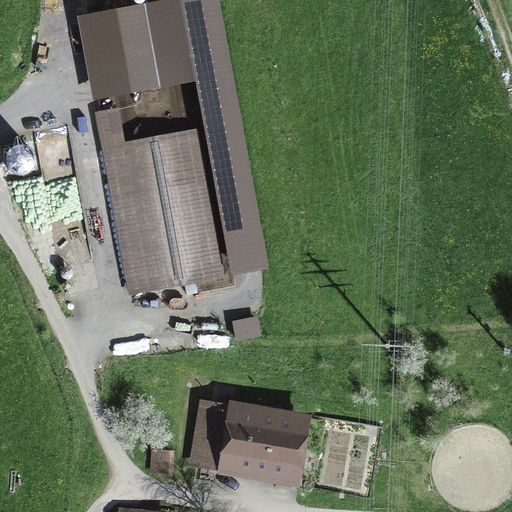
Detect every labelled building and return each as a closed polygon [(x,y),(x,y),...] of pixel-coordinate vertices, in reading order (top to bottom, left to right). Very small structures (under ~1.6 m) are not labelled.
[(213,0),(197,0),(192,1),(84,21),(92,64),(154,53),(157,69),(203,61),(241,268),(261,264),(213,0)] [(154,53),(92,64),(96,90),(159,79),(157,69),(154,53)] [(76,181),(73,126),(43,127),(45,182),(76,181)] [(193,136),(107,151),(133,288),(218,273),(193,136)] [(237,342),(263,337),(259,318),(234,322),(237,342)] [(302,424),(205,408),(197,459),(293,475),(302,424)] [(170,451),(154,450),(152,472),(169,473),(170,451)]
